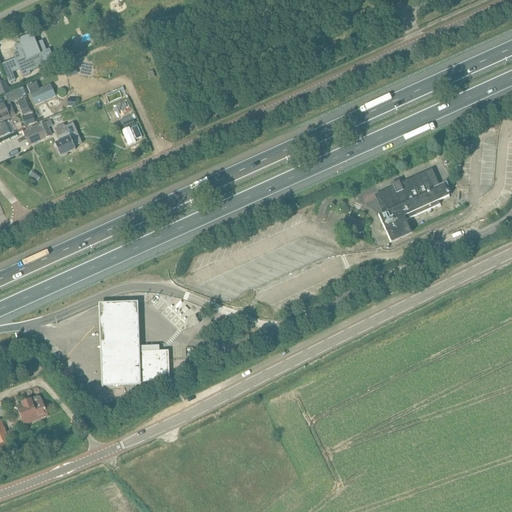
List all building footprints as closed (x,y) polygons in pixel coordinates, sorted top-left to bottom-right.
[(17,52),(13,54),(22,78),(30,74),(30,72),(39,68),(38,67),(54,60),(49,49),(40,53),(37,46),(33,47),(29,36),(28,36),(28,37),(28,36),(19,40),(21,46),(15,48),(17,52)] [(77,49),(68,53),(71,59),(79,55),(77,49)] [(12,73),(6,76),(9,83),(15,81),(12,73)] [(39,89),(36,82),(27,86),(35,106),(56,97),(50,85),(39,89)] [(8,86),(0,88),(0,94),(0,95),(10,92),(8,86)] [(23,97),(19,88),(10,92),(5,95),(8,103),(23,97)] [(110,102),(121,97),(119,92),(108,98),(110,102)] [(76,100),(68,100),(68,109),(77,108),(76,100)] [(3,105),(0,106),(0,121),(15,115),(11,106),(5,109),(3,105)] [(32,116),(25,118),(28,125),(34,123),(32,116)] [(0,137),(10,133),(5,122),(0,124),(0,137)] [(45,123),(23,133),(29,146),(51,136),(45,123)] [(61,142),(55,145),(60,157),(75,150),(82,147),(76,131),(73,123),(55,130),(61,142)] [(137,127),(131,129),(136,140),(142,138),(137,127)] [(392,188),(374,196),(383,214),(379,216),(390,243),(391,243),(391,244),(411,235),(411,234),(405,221),(406,221),(440,205),(439,203),(438,202),(449,197),(444,186),(440,188),(432,170),(402,184),(400,180),(390,184),(392,188)] [(327,218),(337,223),(341,215),(331,210),(327,218)] [(328,255),(330,249),(304,239),(301,245),(328,255)] [(307,264),(309,258),(283,249),(281,257),(279,256),(277,263),(299,270),(302,262),(307,264)] [(139,382),(138,353),(137,306),(100,307),(102,392),(139,391),(139,382)] [(157,352),(157,347),(140,348),(140,353),(138,353),(139,382),(169,381),(168,352),(157,352)] [(40,398),(37,396),(21,403),(24,409),(18,411),(23,422),(35,417),(36,421),(48,416),(40,398)] [(14,457),(8,441),(9,441),(1,421),(0,421),(0,453),(3,462),(14,457)]
